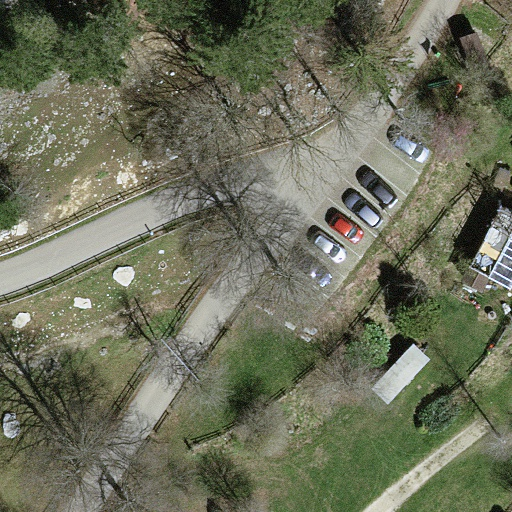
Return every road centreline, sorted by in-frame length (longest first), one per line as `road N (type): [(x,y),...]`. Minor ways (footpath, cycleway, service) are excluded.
road 1 (unclassified): [(377,97),(199,336),(81,511)]
road 2 (unclassified): [(377,97),(169,205),(0,275)]
